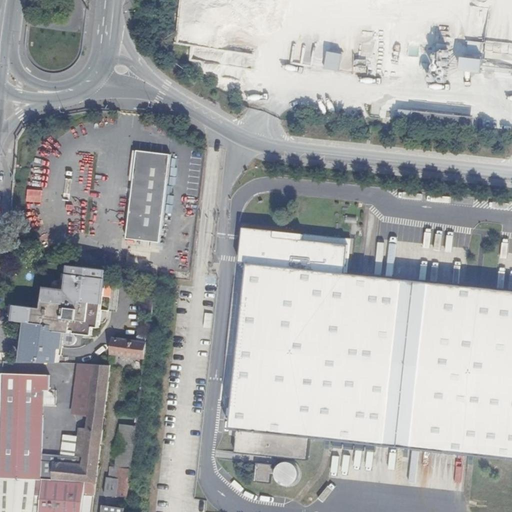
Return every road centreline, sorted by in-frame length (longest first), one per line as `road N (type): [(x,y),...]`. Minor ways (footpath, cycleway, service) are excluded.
road 1 (unclassified): [(511,173),(265,145),(105,63)]
road 2 (unknown): [(130,113),(148,135),(183,147),(183,216),(162,260),(114,259)]
road 3 (unknown): [(130,113),(84,135),(67,181),(73,235),(114,259)]
road 4 (unknown): [(130,113),(114,259)]
